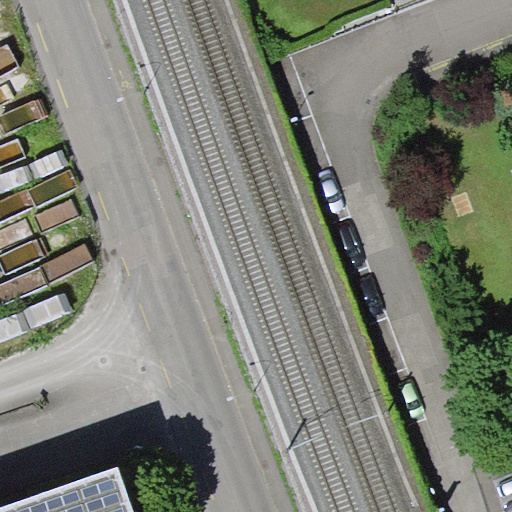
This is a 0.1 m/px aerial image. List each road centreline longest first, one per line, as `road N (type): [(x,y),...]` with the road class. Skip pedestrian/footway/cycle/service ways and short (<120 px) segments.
road 1 (residential): [(511,0),(295,85),(459,511)]
road 2 (tertiary): [(251,511),(54,0)]
road 3 (unknown): [(173,308),(0,363)]
